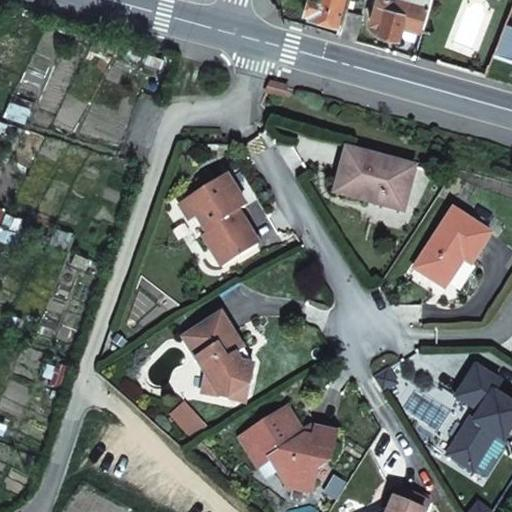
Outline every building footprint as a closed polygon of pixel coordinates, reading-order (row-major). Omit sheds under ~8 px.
[(311,0),(307,16),(325,21),(343,26),(347,11),(350,0),(311,0)] [(381,27),(379,34),(389,36),(399,39),(403,26),(422,31),(430,0),(395,0),(394,2),(387,0),(377,0),(371,24),(381,27)] [(343,26),(340,37),(355,42),(363,15),(347,11),(343,26)] [(417,169),(348,149),(336,192),(405,212),(417,169)] [(198,218),(209,235),(204,237),(223,269),(259,246),(239,214),(246,209),(227,178),(188,201),(198,218)] [(182,205),(191,222),(198,218),(188,201),(182,205)] [(435,240),(415,270),(444,290),(463,261),(471,266),(492,235),(454,211),(435,240)] [(223,317),(232,332),(237,328),(228,314),(223,317)] [(240,365),(235,356),(240,345),(232,332),(223,317),(222,315),(184,338),(206,376),(201,393),(225,400),(249,387),(251,377),(253,366),(240,365)] [(235,356),(240,365),(253,366),(240,345),(235,356)] [(480,413),(474,423),(469,419),(445,456),(470,472),(493,438),(502,444),(511,428),(511,405),(494,394),(500,384),(475,368),(455,398),(475,410),(480,413)] [(225,400),(245,405),(249,387),(225,400)] [(287,409),(239,439),(258,468),(270,461),(287,487),(310,493),(315,471),(329,463),(335,434),(315,429),(313,439),(304,437),(298,428),(287,409)] [(474,423),(480,413),(475,410),(469,419),(474,423)] [(315,429),(303,426),(298,428),(304,437),(313,439),(315,429)] [(423,511),(428,502),(398,489),(390,510),(389,511),(423,511)]
